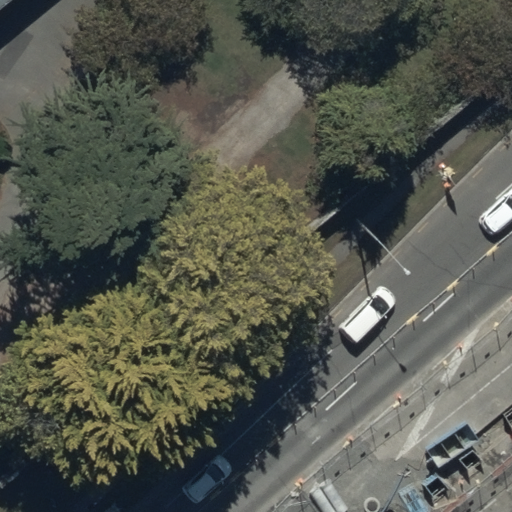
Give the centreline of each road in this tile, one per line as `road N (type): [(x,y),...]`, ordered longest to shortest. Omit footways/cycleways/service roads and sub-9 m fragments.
road 1 (primary): [(346,466),(511,268)]
road 2 (unknown): [(0,66),(26,99),(38,174),(0,278)]
road 3 (primary): [(511,378),(346,466)]
